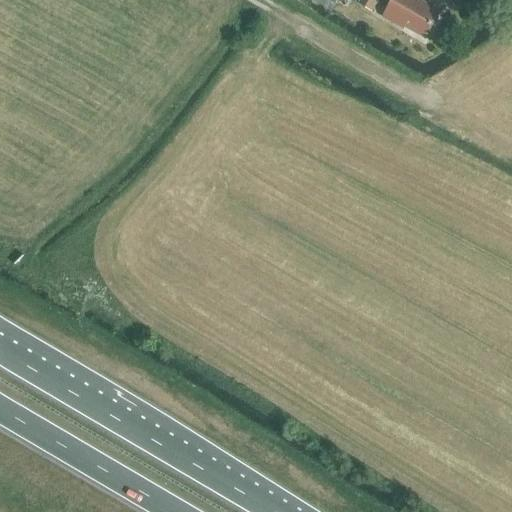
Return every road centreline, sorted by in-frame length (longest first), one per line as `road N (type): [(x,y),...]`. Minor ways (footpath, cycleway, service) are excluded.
road 1 (trunk): [(273,511),(0,351)]
road 2 (trunk): [(0,410),(173,511)]
